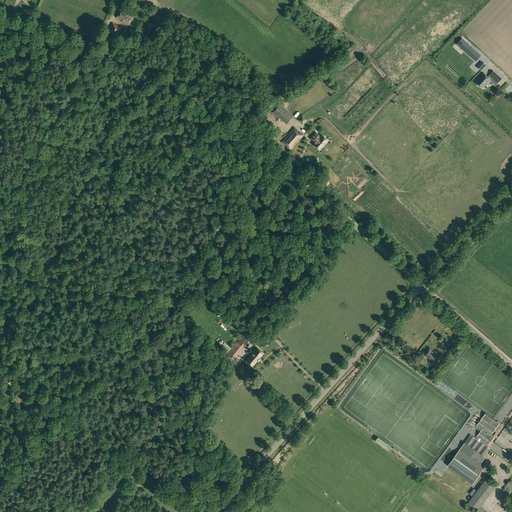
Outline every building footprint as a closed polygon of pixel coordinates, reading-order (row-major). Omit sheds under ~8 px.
[(126,12),(121,9),(116,17),(124,22),(124,23),(128,25),(133,16),(127,12),(126,12)] [(112,23),(106,34),(114,39),(121,28),(112,23)] [(459,43),(475,59),(480,54),(464,39),(459,43)] [(498,83),(502,78),(493,71),(489,75),(490,75),(488,77),(483,73),(475,81),(483,88),(490,79),(492,78),(498,83)] [(286,123),(293,115),(282,105),(275,113),(286,123)] [(271,132),(275,128),(260,114),(256,119),(271,132)] [(294,127),(282,142),(285,145),(286,143),(288,146),(287,147),(290,150),(303,135),(300,133),(299,134),(296,131),(297,130),(294,127)] [(327,140),(326,139),(326,138),(326,137),(325,137),(324,136),(323,136),(321,135),(320,136),(316,133),(313,136),(316,139),(316,141),(314,144),(320,149),(327,140)] [(234,359),(251,338),(245,333),(228,354),(234,359)] [(257,347),(250,356),(256,361),(258,362),(261,358),(259,357),(263,353),(257,347)] [(433,362),(438,356),(431,350),(426,355),(433,362)] [(250,356),(246,360),(252,366),(256,361),(250,356)] [(434,376),(439,371),(434,367),(430,372),(434,376)] [(455,399),(469,410),(473,405),(459,394),(455,399)] [(486,414),(477,425),(483,429),(491,435),(499,423),(486,414)] [(483,429),(477,436),(488,444),(494,437),(491,435),(483,429)] [(489,449),(470,435),(448,466),(473,483),(484,467),(480,464),(486,456),(485,455),(489,449)] [(485,480),(468,503),(476,509),(478,507),(479,508),(495,487),(485,480)] [(111,487),(102,497),(108,503),(117,493),(111,487)]
